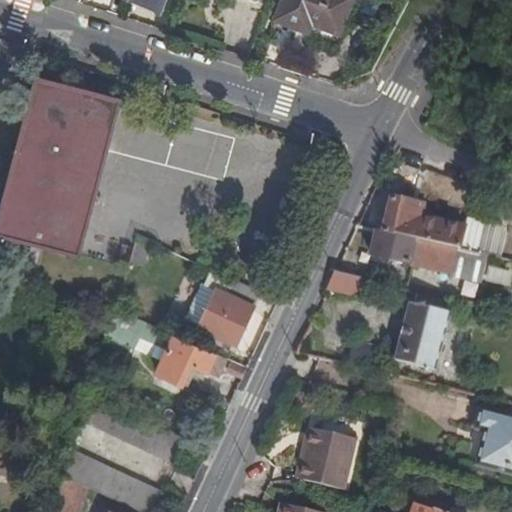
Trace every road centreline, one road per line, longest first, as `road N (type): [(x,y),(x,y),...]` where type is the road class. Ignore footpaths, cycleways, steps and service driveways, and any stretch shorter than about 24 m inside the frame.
road 1 (tertiary): [(204,511),(375,130)]
road 2 (residential): [(375,130),(0,10)]
road 3 (tertiary): [(375,130),(444,0)]
